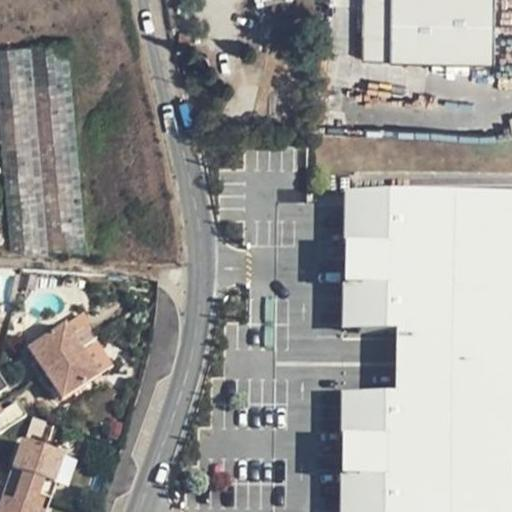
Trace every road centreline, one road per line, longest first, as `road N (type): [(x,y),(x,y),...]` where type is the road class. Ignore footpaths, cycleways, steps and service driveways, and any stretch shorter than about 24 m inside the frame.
road 1 (secondary): [(149,0),(189,176),(201,271),(186,372),(135,511)]
road 2 (unknown): [(0,265),(150,277),(201,271)]
